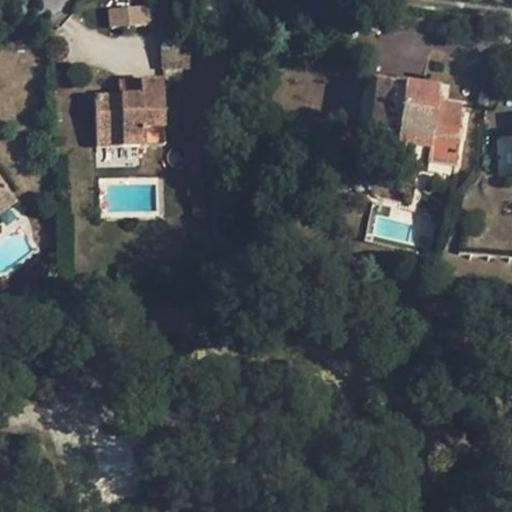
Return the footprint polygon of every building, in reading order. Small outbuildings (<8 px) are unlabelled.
[(111,11),(110,12),(110,14),(111,26),(111,27),(111,28),(113,28),(143,25),(143,26),(145,26),(145,24),(144,24),(143,10),(144,10),(144,9),(142,9),(111,12),(111,11)] [(162,69),(189,68),(187,29),(161,30),(162,69)] [(120,98),(93,99),(95,139),(121,138),(121,148),(145,147),(165,146),(164,129),(162,81),(139,82),(140,97),(120,98)] [(119,83),(120,98),(140,97),(139,82),(119,83)] [(437,91),(376,83),(370,134),(397,137),(395,146),(428,150),(427,163),(456,167),(458,145),(456,144),(460,108),(436,105),(437,91)] [(121,138),(95,139),(96,149),(121,148),(121,138)] [(0,214),(16,202),(0,181),(0,214)] [(203,193),(193,194),(194,210),(205,209),(203,193)] [(147,445),(93,449),(96,474),(107,473),(107,481),(142,479),(142,468),(136,468),(135,461),(148,460),(147,445)]
